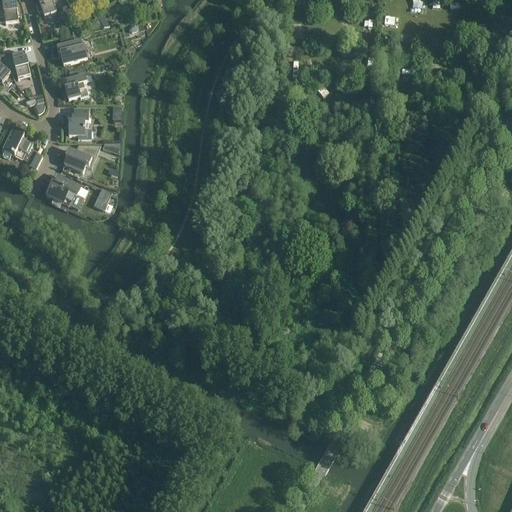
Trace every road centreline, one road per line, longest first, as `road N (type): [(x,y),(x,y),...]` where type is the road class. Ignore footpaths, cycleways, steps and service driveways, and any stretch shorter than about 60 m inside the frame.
road 1 (unclassified): [(298,511),(511,134)]
road 2 (residential): [(51,129),(25,0)]
